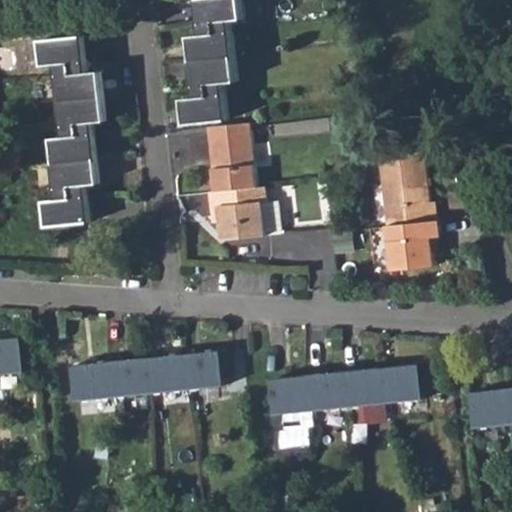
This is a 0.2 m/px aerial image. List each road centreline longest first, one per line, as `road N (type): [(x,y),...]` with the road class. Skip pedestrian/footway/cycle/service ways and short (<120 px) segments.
road 1 (residential): [(511,325),(0,292)]
road 2 (track): [(427,0),(474,196)]
